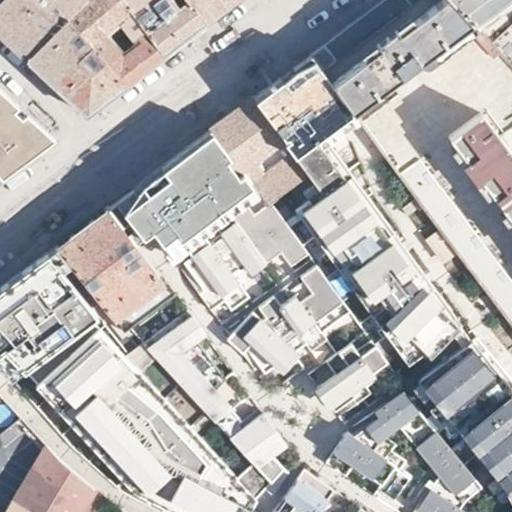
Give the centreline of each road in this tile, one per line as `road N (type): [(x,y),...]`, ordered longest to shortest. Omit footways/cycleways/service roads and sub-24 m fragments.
road 1 (residential): [(92,144),(280,4)]
road 2 (residential): [(92,144),(0,57)]
